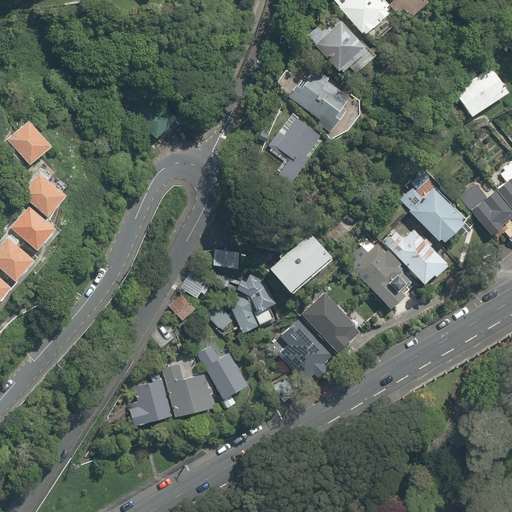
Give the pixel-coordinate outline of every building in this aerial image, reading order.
[(383,9),(389,4),(385,0),(334,0),(335,0),(364,34),(388,14),(383,9)] [(428,0),(396,0),(391,7),(398,13),(402,8),(413,18),(428,0)] [(373,56),(335,19),(306,47),(344,85),(373,56)] [(391,30),(385,21),(366,36),(373,45),(391,30)] [(452,90),(468,115),(505,90),(489,66),(452,90)] [(308,70),(287,97),(334,133),(355,106),(308,70)] [(153,85),(128,107),(157,140),(182,117),(153,85)] [(272,177),(289,189),(327,135),(293,111),(268,146),(286,158),(272,177)] [(29,120),(8,138),(31,165),(51,146),(29,120)] [(500,166),(485,178),(486,179),(496,192),(511,211),(511,157),(509,154),(498,164),(500,166)] [(42,170),(21,192),(50,218),(70,195),(42,170)] [(386,191),(361,171),(346,191),(371,211),(386,191)] [(477,183),(461,197),(491,233),(511,215),(511,211),(496,192),(494,194),(483,180),(478,184),(477,183)] [(465,220),(429,185),(420,195),(410,185),(396,198),(443,243),(465,220)] [(50,242),(58,233),(27,205),(9,226),(37,250),(47,239),(50,242)] [(331,229),(340,239),(355,226),(345,215),(331,229)] [(426,235),(423,238),(405,219),(382,240),(424,284),(446,262),(431,247),(434,244),(426,235)] [(22,241),(11,232),(0,245),(0,269),(17,283),(36,260),(18,246),(22,241)] [(333,259),(311,233),(269,267),(291,294),(333,259)] [(388,249),(383,253),(371,240),(348,261),(392,309),(415,288),(400,271),(405,267),(388,249)] [(215,247),(212,265),(239,269),(242,251),(215,247)] [(188,272),(180,289),(196,297),(198,292),(203,295),(209,283),(188,272)] [(241,279),(237,288),(250,296),(258,314),(276,304),(265,284),(254,276),(248,282),(241,279)] [(0,300),(11,288),(0,277),(0,300)] [(361,334),(324,292),(300,313),(338,354),(361,334)] [(179,295),(168,304),(181,320),(192,312),(179,295)] [(256,317),(245,295),(230,303),(245,334),(274,319),(269,311),(256,317)] [(220,303),(207,313),(223,336),(237,327),(220,303)] [(289,345),(279,353),(303,380),(314,371),(318,376),(327,369),(322,363),(332,356),(302,321),(283,338),(289,345)] [(218,361),(210,346),(196,354),(221,399),(245,386),(228,355),(218,361)] [(195,376),(191,362),(163,369),(174,415),(212,406),(204,374),(195,376)] [(160,377),(132,385),(138,403),(128,406),(134,426),(171,415),(160,377)]
